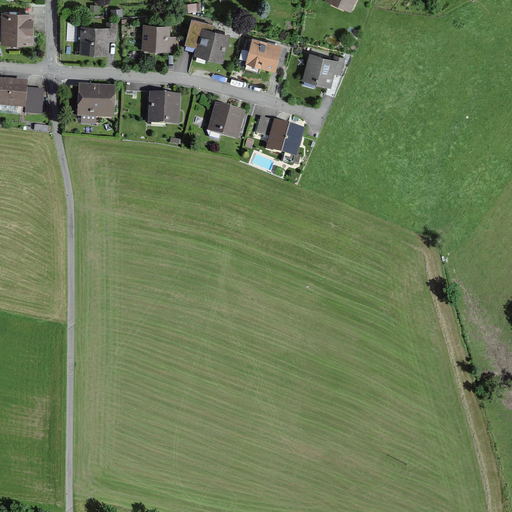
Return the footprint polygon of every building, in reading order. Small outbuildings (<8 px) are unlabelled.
[(4,15),(3,41),(27,42),(28,26),(31,26),(31,16),(16,15),(16,12),(10,12),(10,15),(4,15)] [(227,36),(211,32),(213,25),(192,19),(185,43),(198,47),(197,51),(205,53),(205,55),(221,59),(227,36)] [(107,23),(107,29),(84,28),(83,44),(85,44),(85,51),(106,52),(107,37),(115,37),(115,24),(107,23)] [(168,27),(145,26),(145,45),(151,45),(151,48),(167,48),(168,27)] [(253,52),(251,60),(248,59),(246,67),(259,71),(260,65),(281,70),(287,49),(253,40),(250,52),(253,52)] [(332,69),(340,71),(343,59),(336,57),(334,62),(311,56),(304,83),(305,85),(312,87),(314,86),(316,80),(329,83),(332,69)] [(0,103),(22,105),(24,84),(1,82),(0,94),(0,103)] [(27,89),(25,113),(40,114),(42,90),(27,89)] [(81,113),(111,115),(112,90),(89,89),(89,91),(71,91),(71,106),(81,106),(81,113)] [(177,122),(178,99),(168,99),(168,96),(152,95),(151,118),(166,119),(166,121),(177,122)] [(236,136),(243,113),(217,106),(211,129),(207,130),(209,137),(219,139),(221,131),(236,136)] [(295,155),(302,131),(260,119),(256,133),(271,137),(269,147),(295,155)]
